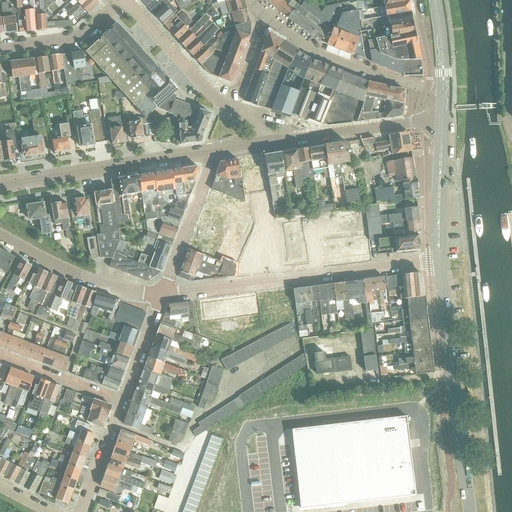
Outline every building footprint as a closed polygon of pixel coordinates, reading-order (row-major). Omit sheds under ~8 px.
[(37,30),(36,15),(34,0),(28,0),(30,10),(24,10),(25,19),(18,20),(20,32),(37,30)] [(41,9),(42,15),(36,15),(37,30),(47,29),(47,23),(45,0),(39,0),(40,9),(41,9)] [(68,10),(71,14),(86,0),(76,0),(78,1),(68,10)] [(88,13),(99,3),(95,0),(86,0),(71,14),(76,19),(80,15),(79,13),(84,9),(88,13)] [(140,0),(154,15),(163,24),(174,14),(177,11),(166,0),(140,0)] [(230,14),(246,8),(243,0),(232,0),(218,5),(216,6),(217,9),(220,8),(222,16),(230,14)] [(263,0),(277,10),(284,0),(263,0)] [(284,0),(277,10),(289,19),(297,5),(289,0),(284,0)] [(318,28),(312,37),(320,42),(327,45),(365,60),(360,32),(373,30),(371,20),(364,21),(358,22),(358,14),(358,10),(356,11),(355,2),(365,0),(364,0),(349,0),(350,2),(325,7),(322,13),(316,19),(320,22),(316,27),(318,28)] [(384,5),(381,6),(382,9),(385,8),(387,17),(411,13),(409,1),(384,5)] [(7,2),(1,2),(5,30),(8,30),(9,33),(17,32),(14,15),(9,16),(7,2)] [(298,5),(289,19),(312,37),(318,28),(316,27),(320,22),(316,19),(298,5)] [(51,6),(46,10),(51,17),(56,13),(51,6)] [(246,8),(230,14),(234,27),(235,27),(250,21),(246,8)] [(176,16),(189,30),(194,25),(181,11),(176,16)] [(383,27),(390,26),(413,22),(411,13),(387,17),(381,18),(383,27)] [(163,24),(178,40),(189,30),(176,16),(174,14),(163,24)] [(189,30),(178,40),(185,49),(196,39),(193,35),(209,19),(205,15),(194,25),(189,30)] [(47,29),(57,28),(64,21),(59,21),(55,16),(47,23),(47,29)] [(150,112),(157,107),(168,96),(177,88),(116,21),(100,36),(100,37),(85,51),(91,58),(95,62),(144,116),(145,117),(150,112)] [(220,40),(220,41),(231,45),(227,56),(226,57),(240,62),(250,36),(250,21),(235,27),(235,28),(224,34),(223,35),(220,40)] [(390,26),(392,36),(415,32),(413,22),(390,26)] [(185,49),(193,57),(204,47),(218,30),(214,26),(208,33),(207,33),(200,42),(196,39),(185,49)] [(250,84),(244,101),(257,106),(260,97),(268,74),(262,72),(265,64),(269,66),(273,60),(274,60),(284,42),(268,32),(268,33),(250,84)] [(368,41),(370,51),(377,50),(378,55),(395,62),(402,60),(402,61),(421,60),(422,60),(415,32),(392,36),(374,40),(368,41)] [(193,57),(201,65),(211,55),(216,47),(218,44),(215,42),(207,50),(204,47),(193,57)] [(274,60),(287,68),(296,50),(284,42),(274,60)] [(292,59),(287,68),(288,69),(304,77),(311,59),(296,50),(292,59)] [(401,74),(402,61),(402,60),(395,62),(378,55),(377,50),(370,51),(372,63),(401,74)] [(72,52),(62,53),(64,68),(66,84),(76,83),(83,82),(81,67),(85,67),(83,51),(72,52)] [(64,68),(62,53),(50,55),(55,97),(68,95),(67,87),(59,88),(59,83),(58,83),(56,69),(64,68)] [(211,55),(201,65),(210,75),(229,83),(232,82),(240,62),(226,57),(227,56),(221,54),(218,59),(211,55)] [(36,57),(40,87),(42,96),(47,95),(46,87),(44,72),(50,71),(48,55),(36,57)] [(28,59),(22,60),(26,91),(31,90),(29,75),(36,74),(34,59),(33,59),(33,58),(28,58),(28,59)] [(321,86),(328,66),(311,59),(304,80),(321,86)] [(12,61),(11,62),(12,77),(19,76),(21,92),(26,91),(22,60),(16,61),(16,60),(11,60),(12,61)] [(271,110),(271,109),(280,89),(281,87),(288,69),(287,68),(274,60),(268,74),(260,97),(257,106),(271,110)] [(402,61),(401,74),(403,75),(412,75),(412,78),(421,79),(421,76),(422,76),(422,68),(421,68),(421,60),(402,61)] [(328,66),(321,86),(334,91),(341,71),(328,66)] [(329,102),(320,124),(328,126),(350,123),(352,114),(344,111),(348,97),(352,76),(341,71),(334,91),(333,93),(329,102)] [(368,82),(352,76),(348,97),(344,111),(352,114),(350,123),(359,122),(365,97),(368,82)] [(406,91),(368,82),(365,97),(359,122),(403,117),(406,91)] [(293,115),(306,120),(315,100),(318,92),(302,86),(299,94),(292,114),(293,115)] [(271,110),(291,116),(292,114),(299,94),(281,87),(280,89),(271,109),(271,110)] [(168,96),(157,107),(179,115),(181,144),(196,142),(196,143),(201,142),(202,137),(202,136),(211,113),(168,96)] [(89,99),(90,111),(91,112),(89,112),(89,115),(82,116),(81,110),(72,111),(75,125),(77,124),(80,146),(86,145),(87,147),(92,146),(93,144),(94,144),(94,142),(103,140),(97,97),(89,99)] [(315,100),(307,118),(320,124),(329,102),(316,97),(315,100)] [(144,116),(128,119),(131,138),(133,138),(133,140),(137,139),(137,136),(139,136),(139,134),(143,134),(141,125),(151,123),(150,112),(145,117),(144,116)] [(119,115),(107,117),(108,123),(112,143),(123,141),(120,121),(119,115)] [(33,121),(33,126),(35,136),(21,138),(24,156),(43,153),(40,137),(46,136),(44,119),(33,121)] [(0,140),(0,142),(0,143),(3,160),(15,158),(13,148),(16,148),(14,136),(17,136),(15,123),(5,125),(7,136),(0,136),(0,140)] [(69,147),(68,137),(70,136),(69,124),(59,125),(61,137),(51,138),(53,152),(54,151),(56,153),(59,153),(59,150),(64,149),(64,148),(69,147)] [(144,126),(146,136),(152,135),(151,125),(144,126)] [(392,150),(393,155),(412,152),(412,151),(410,136),(409,132),(386,136),(387,142),(376,144),(375,138),(361,140),(366,151),(377,149),(377,153),(392,150)] [(330,177),(332,186),(335,209),(348,208),(346,197),(345,190),(340,163),(350,162),(347,142),(325,146),(330,176),(330,177)] [(310,148),(313,170),(324,169),(325,177),(330,176),(325,146),(310,148)] [(297,150),(303,184),(306,184),(305,179),(310,178),(311,184),(315,184),(313,170),(310,148),(297,150)] [(282,153),(285,172),(285,173),(295,171),(298,189),(304,188),(303,184),(297,150),(282,153)] [(265,155),(273,202),(278,201),(276,190),(279,190),(276,174),(285,172),(282,153),(265,155)] [(397,182),(403,181),(417,179),(413,158),(386,162),(389,178),(396,176),(397,182)] [(222,162),(212,189),(245,202),(238,159),(222,162)] [(198,166),(184,168),(185,182),(183,183),(185,190),(193,189),(200,169),(198,166)] [(184,168),(173,170),(178,202),(189,200),(191,194),(185,195),(182,195),(182,191),(185,190),(183,183),(185,182),(184,168)] [(173,170),(139,175),(148,219),(159,216),(159,202),(176,200),(173,170)] [(139,175),(119,178),(125,215),(128,215),(128,219),(129,219),(131,218),(128,199),(130,199),(130,194),(142,192),(139,175)] [(111,180),(113,190),(118,223),(129,221),(129,219),(128,219),(128,215),(125,215),(119,178),(111,180)] [(417,179),(403,181),(405,196),(402,197),(402,195),(395,196),(394,188),(375,191),(377,204),(379,204),(395,202),(406,201),(420,198),(417,179)] [(358,188),(345,190),(346,197),(348,208),(361,206),(358,188)] [(97,234),(101,257),(112,258),(114,254),(115,253),(120,240),(118,228),(118,223),(113,190),(95,193),(97,210),(102,209),(104,225),(100,225),(101,234),(97,234)] [(84,219),(86,227),(92,226),(88,199),(87,199),(86,198),(82,199),(80,197),(77,198),(76,200),(75,200),(76,209),(72,210),(73,218),(77,217),(78,220),(84,219)] [(180,222),(189,200),(178,202),(175,209),(172,207),(168,217),(180,222)] [(64,231),(66,230),(67,239),(75,237),(74,229),(71,230),(66,202),(62,203),(59,201),(54,202),(52,204),(55,220),(56,224),(63,223),(64,231)] [(41,218),(44,233),(53,232),(50,216),(46,217),(44,203),(28,205),(30,220),(41,218)] [(379,204),(377,204),(365,206),(370,240),(383,239),(382,230),(381,224),(380,216),(379,204)] [(404,214),(380,216),(381,224),(389,223),(398,222),(399,223),(406,222),(420,220),(418,207),(405,209),(406,215),(404,216),(404,214)] [(233,215),(228,229),(246,236),(251,222),(233,215)] [(156,220),(147,221),(148,230),(149,230),(174,239),(178,228),(180,222),(168,217),(166,216),(161,217),(162,219),(163,223),(161,229),(154,226),(156,220)] [(299,219),(279,221),(281,236),(301,233),(299,219)] [(407,228),(394,230),(394,236),(419,233),(421,233),(420,220),(406,222),(407,228)] [(228,229),(223,242),(241,249),(246,236),(228,229)] [(174,239),(149,230),(146,237),(171,246),(174,239)] [(301,233),(281,236),(283,249),(303,247),(301,233)] [(366,233),(351,235),(354,254),(368,252),(366,233)] [(100,257),(101,257),(97,234),(97,236),(87,237),(88,248),(92,260),(100,257)] [(351,235),(338,236),(340,256),(354,254),(351,235)] [(419,235),(395,237),(397,252),(416,250),(421,250),(419,235)] [(152,252),(155,253),(167,257),(171,246),(146,237),(144,236),(142,241),(147,243),(155,246),(152,252)] [(338,236),(323,238),(326,258),(340,256),(338,236)] [(126,242),(125,241),(120,240),(115,253),(126,257),(127,253),(123,251),(126,242)] [(223,242),(218,255),(236,262),(241,249),(223,242)] [(303,247),(283,249),(285,264),(305,261),(303,247)] [(185,261),(213,271),(228,277),(251,274),(251,273),(218,260),(215,266),(207,263),(209,257),(189,250),(185,261)] [(2,251),(0,255),(0,268),(6,272),(14,257),(2,251)] [(141,254),(138,263),(161,272),(162,271),(167,257),(155,253),(153,258),(141,254)] [(109,266),(148,281),(161,272),(138,263),(114,254),(112,258),(109,266)] [(24,280),(31,266),(21,261),(7,287),(12,290),(14,286),(15,286),(19,278),(24,280)] [(213,271),(185,261),(179,276),(190,280),(191,276),(196,277),(198,272),(210,276),(213,271)] [(36,301),(48,274),(38,269),(35,276),(34,275),(30,284),(34,286),(29,298),(31,299),(29,304),(34,306),(36,301)] [(405,288),(425,286),(424,275),(420,272),(393,276),(387,277),(389,291),(394,290),(394,286),(405,285),(405,288)] [(57,278),(48,274),(36,301),(42,304),(47,291),(52,294),(56,285),(54,284),(57,278)] [(385,277),(374,279),(378,304),(381,304),(384,304),(383,300),(387,300),(386,290),(385,277)] [(367,303),(370,303),(370,305),(378,304),(374,279),(364,280),(367,303)] [(69,291),(72,284),(63,280),(50,309),(57,312),(63,299),(68,301),(72,292),(69,291)] [(372,327),(371,320),(370,313),(370,305),(370,303),(367,303),(364,280),(345,283),(351,327),(354,326),(351,300),(359,299),(360,304),(363,304),(364,307),(365,307),(368,328),(372,327)] [(347,334),(352,333),(351,327),(345,283),(333,284),(336,310),(345,309),(346,319),(345,319),(347,334)] [(336,310),(333,284),(325,285),(327,301),(329,315),(337,313),(336,310)] [(318,286),(320,301),(321,308),(322,315),(329,315),(327,301),(325,285),(318,286)] [(66,327),(71,329),(86,290),(77,286),(66,316),(70,317),(66,327)] [(318,286),(310,287),(313,302),(313,310),(314,318),(318,317),(317,308),(321,308),(320,301),(318,286)] [(400,299),(409,298),(426,296),(425,286),(405,288),(406,293),(399,294),(400,299)] [(306,313),(307,325),(307,326),(313,326),(311,310),(313,310),(313,302),(310,287),(303,288),(306,313)] [(297,315),(306,313),(303,288),(294,289),(297,315)] [(86,290),(71,329),(77,331),(81,322),(80,322),(86,307),(90,308),(95,293),(86,290)] [(98,293),(90,314),(94,316),(97,307),(106,310),(105,313),(109,314),(107,320),(113,322),(114,320),(120,302),(121,300),(115,298),(98,293)] [(256,294),(242,296),(244,316),(259,314),(256,294)] [(242,296),(228,298),(230,317),(244,316),(242,296)] [(401,310),(427,308),(426,296),(409,298),(409,304),(403,305),(404,306),(390,307),(390,312),(391,311),(396,311),(397,311),(401,310)] [(214,300),(217,319),(230,317),(228,298),(214,300)] [(214,300),(200,302),(202,321),(217,319),(214,300)] [(114,320),(120,323),(127,305),(120,302),(114,320)] [(196,325),(193,302),(170,305),(171,310),(172,316),(180,314),(180,318),(188,317),(189,326),(196,325)] [(1,314),(7,316),(11,306),(5,304),(1,314)] [(120,323),(126,325),(133,308),(127,305),(120,323)] [(11,306),(7,316),(13,319),(16,309),(11,306)] [(36,316),(41,318),(45,309),(39,307),(36,316)] [(126,325),(133,328),(139,310),(133,308),(126,325)] [(411,321),(429,318),(427,308),(401,310),(402,321),(411,320),(411,321)] [(45,309),(41,318),(47,320),(50,311),(45,309)] [(139,310),(133,328),(139,330),(146,313),(139,310)] [(370,313),(371,320),(372,320),(372,322),(380,321),(380,317),(383,317),(382,312),(370,313)] [(389,334),(411,331),(430,329),(429,318),(411,321),(411,326),(401,327),(401,328),(389,329),(389,334)] [(86,329),(85,329),(86,328),(87,324),(81,321),(81,322),(78,331),(81,332),(83,333),(85,334),(86,329)] [(162,322),(157,335),(172,341),(198,351),(204,337),(195,334),(192,340),(175,334),(177,328),(168,324),(162,322)] [(8,329),(13,331),(16,325),(10,323),(7,329),(8,329)] [(221,360),(227,371),(297,335),(291,323),(221,360)] [(16,325),(13,331),(20,333),(22,327),(16,325)] [(307,326),(307,325),(299,326),(300,337),(309,336),(307,326)] [(112,339),(118,341),(133,347),(139,332),(124,326),(120,336),(110,332),(108,337),(112,339)] [(0,332),(0,346),(7,349),(11,337),(13,331),(8,329),(6,335),(0,332)] [(86,329),(85,334),(83,338),(89,340),(92,331),(86,329)] [(431,340),(430,329),(411,331),(412,336),(401,337),(401,338),(388,340),(388,339),(382,340),(382,345),(400,343),(431,340)] [(373,330),(366,330),(361,331),(366,372),(378,370),(373,330)] [(11,337),(7,349),(18,354),(23,341),(25,335),(20,333),(13,331),(11,337)] [(75,335),(66,331),(62,338),(72,342),(75,335)] [(30,358),(41,362),(46,350),(41,348),(45,336),(39,334),(37,340),(34,345),(30,358)] [(111,343),(112,339),(108,337),(101,335),(100,339),(111,343)] [(157,335),(153,346),(187,359),(196,362),(198,357),(170,347),(172,341),(157,335)] [(54,346),(60,348),(62,342),(56,340),(54,346)] [(83,340),(80,346),(77,354),(88,358),(93,344),(83,340)] [(431,340),(404,343),(405,354),(413,353),(432,351),(431,340)] [(18,354),(30,358),(34,345),(23,341),(18,354)] [(101,347),(129,358),(133,347),(118,341),(116,348),(100,342),(98,346),(101,347)] [(58,354),(53,367),(64,371),(69,358),(63,356),(68,344),(62,342),(60,348),(58,354)] [(153,346),(149,357),(164,362),(166,357),(185,364),(187,359),(153,346)] [(101,347),(98,354),(112,359),(109,366),(111,366),(124,371),(129,358),(101,347)] [(41,362),(53,367),(58,354),(46,350),(41,362)] [(400,365),(433,361),(432,351),(413,353),(413,357),(398,359),(399,365),(399,366),(400,365)] [(194,432),(197,437),(308,365),(305,353),(239,396),(240,397),(199,423),(202,427),(194,432)] [(335,373),(352,370),(350,357),(326,360),(325,353),(316,354),(317,361),(316,362),(317,374),(335,372),(335,373)] [(377,356),(378,364),(386,363),(384,355),(377,356)] [(149,357),(144,368),(161,375),(163,368),(185,376),(187,371),(164,362),(149,357)] [(399,366),(399,365),(386,367),(386,363),(378,364),(380,375),(387,374),(387,371),(401,369),(415,368),(415,375),(434,373),(433,361),(400,365),(399,366)] [(77,363),(73,371),(81,375),(85,366),(77,363)] [(92,365),(90,370),(121,381),(124,371),(111,366),(109,371),(92,365)] [(213,366),(207,383),(219,388),(225,370),(213,366)] [(3,403),(10,406),(22,373),(11,368),(5,383),(10,385),(3,403)] [(86,368),(82,378),(115,390),(118,389),(121,381),(90,370),(86,368)] [(144,368),(140,379),(156,385),(167,389),(169,383),(171,384),(171,383),(173,379),(172,379),(161,375),(144,368)] [(22,373),(10,406),(16,408),(23,390),(28,392),(34,377),(22,373)] [(37,396),(32,408),(40,412),(51,383),(40,379),(38,386),(36,385),(32,394),(37,396)] [(140,379),(136,391),(159,399),(161,392),(172,396),(173,392),(156,385),(140,379)] [(51,383),(40,412),(47,414),(52,401),(57,403),(60,394),(58,394),(61,387),(51,383)] [(207,383),(204,391),(216,395),(219,388),(207,383)] [(76,393),(66,389),(62,400),(70,403),(72,404),(76,393)] [(136,391),(132,402),(133,402),(148,408),(150,403),(157,405),(181,414),(183,408),(169,403),(164,401),(159,399),(136,391)] [(204,391),(201,399),(208,401),(213,404),(216,395),(204,391)] [(90,409),(108,416),(111,409),(109,406),(83,395),(81,401),(87,403),(86,404),(92,406),(90,409)] [(171,397),(169,403),(183,408),(193,412),(195,406),(171,397)] [(208,401),(201,399),(198,407),(205,410),(208,401)] [(148,408),(133,402),(125,425),(151,434),(153,429),(142,425),(148,408)] [(82,406),(80,413),(89,416),(87,422),(104,428),(108,416),(90,409),(82,406)] [(40,412),(38,418),(45,421),(47,414),(40,412)] [(349,423),(291,430),(295,462),(298,486),(300,503),(301,509),(347,503),(378,500),(416,495),(413,472),(410,448),(406,416),(349,423)] [(176,444),(183,440),(189,424),(176,419),(168,441),(176,444)] [(77,441),(90,446),(94,435),(89,432),(91,426),(77,421),(74,428),(81,430),(79,436),(69,432),(67,438),(73,440),(77,441)] [(20,425),(17,431),(28,436),(30,430),(20,425)] [(123,430),(118,442),(132,447),(134,440),(149,446),(151,441),(123,430)] [(211,436),(209,441),(220,445),(223,440),(217,437),(211,436)] [(0,461),(7,448),(11,440),(7,438),(6,441),(0,451),(0,461)] [(73,453),(86,458),(90,446),(77,441),(73,453)] [(118,442),(114,453),(140,463),(142,458),(129,453),(132,447),(118,442)] [(210,443),(208,448),(219,452),(221,447),(210,443)] [(0,461),(0,474),(4,477),(11,464),(5,461),(10,450),(7,448),(0,461)] [(208,448),(206,454),(217,458),(219,452),(208,448)] [(30,451),(14,482),(24,487),(31,474),(37,461),(32,458),(34,453),(30,451)] [(4,477),(14,482),(29,454),(25,452),(17,467),(11,464),(4,477)] [(65,463),(68,464),(81,469),(86,458),(73,453),(71,458),(61,455),(59,461),(65,463)] [(114,453),(110,464),(123,469),(125,464),(138,469),(140,463),(114,453)] [(206,454),(203,459),(215,464),(217,458),(206,454)] [(37,461),(31,474),(24,487),(35,493),(48,466),(50,463),(43,459),(41,463),(37,461)] [(52,459),(50,465),(56,468),(59,462),(52,459)] [(203,459),(201,465),(213,469),(215,464),(203,459)] [(177,464),(165,460),(162,468),(174,472),(177,464)] [(68,464),(64,476),(77,481),(81,469),(68,464)] [(110,464),(106,476),(138,488),(139,484),(120,477),(123,469),(110,464)] [(201,465),(199,471),(211,475),(213,469),(201,465)] [(161,470),(158,480),(170,484),(174,475),(161,470)] [(199,471),(197,476),(208,481),(211,475),(199,471)] [(52,478),(51,483),(50,484),(73,492),(77,481),(64,476),(62,482),(52,478)] [(138,488),(106,476),(101,487),(114,492),(117,485),(136,492),(138,488)] [(197,476),(195,482),(206,486),(208,481),(197,476)] [(40,492),(46,495),(48,489),(58,493),(56,499),(69,504),(73,492),(50,484),(51,483),(44,481),(40,492)] [(195,482),(193,488),(204,492),(206,486),(195,482)] [(193,488),(191,493),(202,497),(204,492),(193,488)] [(106,499),(118,503),(120,497),(108,493),(106,499)] [(191,493),(189,499),(200,503),(202,497),(191,493)] [(99,504),(109,508),(111,503),(101,499),(99,504)] [(189,499),(187,504),(198,509),(200,503),(189,499)]
